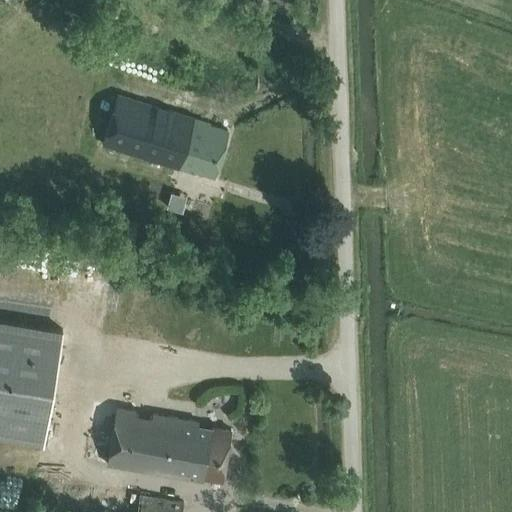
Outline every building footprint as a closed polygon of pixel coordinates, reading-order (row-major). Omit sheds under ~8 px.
[(76,129),(92,54),(45,43),(29,119),(76,129)] [(214,174),(228,128),(176,112),(177,109),(119,91),(103,143),(194,170),(194,168),(214,174)] [(26,176),(42,177),(43,154),(26,153),(26,176)] [(19,258),(20,287),(54,285),(53,257),(19,258)] [(63,328),(0,317),(0,434),(44,442),(63,328)] [(164,347),(163,355),(192,358),(193,349),(164,347)] [(152,413),(138,410),(138,407),(117,403),(107,463),(203,480),(204,474),(223,477),(232,426),(213,423),(212,424),(198,422),(198,418),(152,410),(152,413)] [(181,511),(184,500),(140,492),(136,511),(181,511)]
